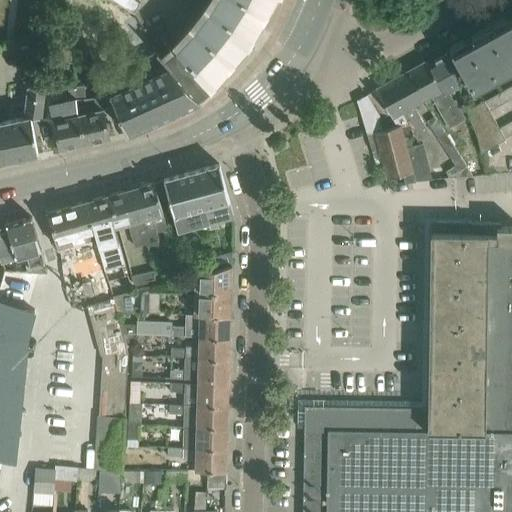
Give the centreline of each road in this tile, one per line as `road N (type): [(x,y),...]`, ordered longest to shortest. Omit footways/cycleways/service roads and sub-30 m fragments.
road 1 (residential): [(251,511),(259,214),(230,118)]
road 2 (tertiary): [(0,191),(145,154),(230,118)]
road 3 (residential): [(298,54),(369,62),(477,0)]
